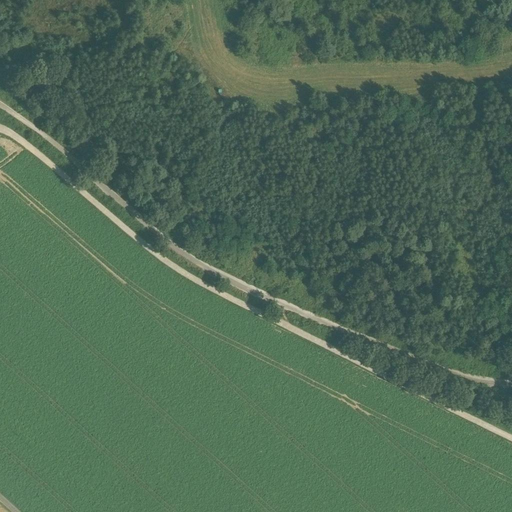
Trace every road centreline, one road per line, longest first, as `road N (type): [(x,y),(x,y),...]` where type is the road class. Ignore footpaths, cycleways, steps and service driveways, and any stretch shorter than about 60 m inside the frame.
road 1 (track): [(511,443),(184,278),(0,129)]
road 2 (track): [(511,387),(443,375),(192,261),(14,118)]
